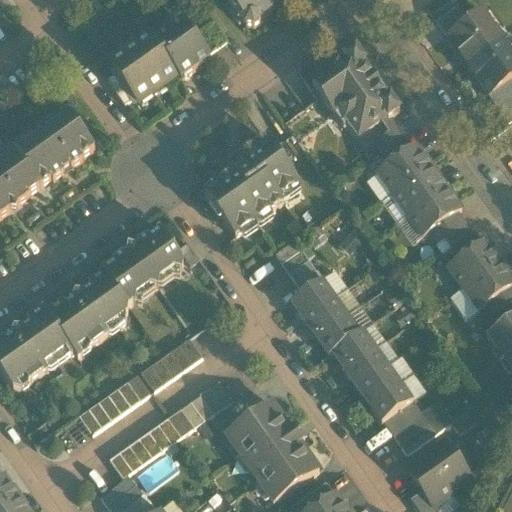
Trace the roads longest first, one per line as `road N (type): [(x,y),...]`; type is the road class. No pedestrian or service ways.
road 1 (residential): [(149,171),(392,511)]
road 2 (residential): [(369,4),(176,134),(149,171)]
road 3 (residential): [(369,4),(511,208)]
road 4 (residential): [(149,171),(26,0)]
road 5 (residential): [(149,171),(132,209),(0,300)]
